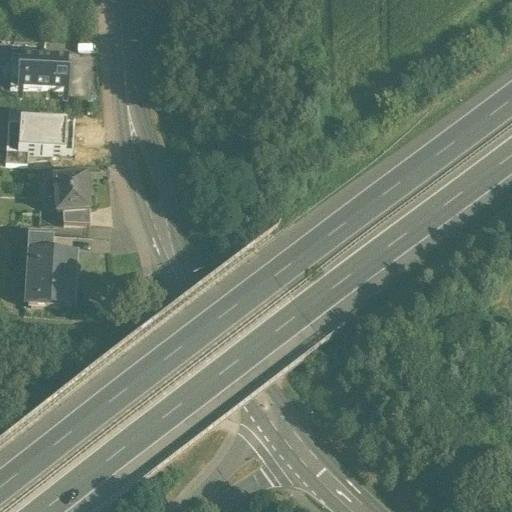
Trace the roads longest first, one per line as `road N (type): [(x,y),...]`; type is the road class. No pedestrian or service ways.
road 1 (motorway): [(511,96),(0,500)]
road 2 (motorway): [(57,511),(511,153)]
road 3 (secondary): [(285,440),(198,315),(163,244),(130,126),(119,0)]
